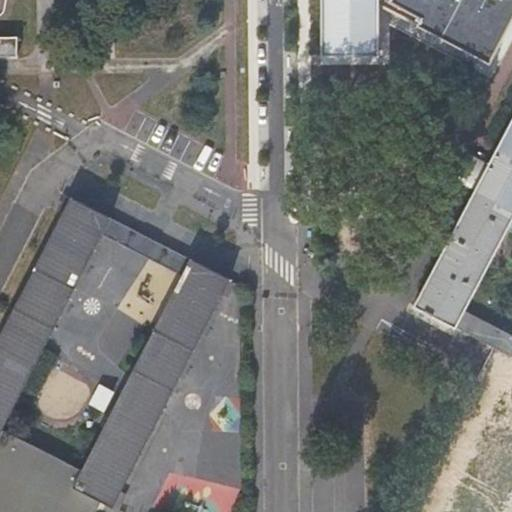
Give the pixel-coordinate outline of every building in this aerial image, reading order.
[(59,10),(62,0),(46,0),(45,5),(59,10)] [(389,0),(392,1),(392,0),(321,0),(321,44),(376,43),(378,0),(389,0)] [(392,0),(392,1),(485,51),(510,0),(392,0)] [(0,59),(16,59),(16,39),(0,39),(0,59)] [(511,117),(491,158),(413,304),(454,326),(455,325),(463,309),(507,224),(511,215),(511,117)] [(190,258),(180,277),(80,468),(4,429),(102,237),(111,218),(70,198),(38,260),(0,335),(0,511),(93,511),(100,500),(114,506),(230,277),(190,258)] [(102,237),(180,277),(190,258),(111,218),(102,237)] [(511,334),(463,309),(455,325),(511,355),(511,334)] [(511,385),(444,511),(498,511),(511,487),(511,385)]
